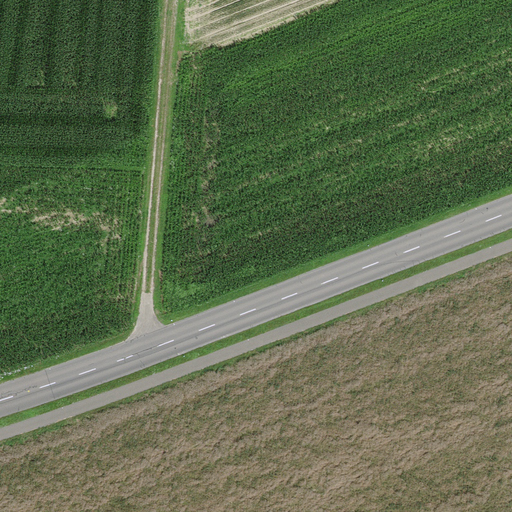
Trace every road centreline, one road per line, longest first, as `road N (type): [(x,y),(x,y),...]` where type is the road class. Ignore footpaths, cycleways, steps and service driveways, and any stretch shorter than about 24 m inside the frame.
road 1 (tertiary): [(511,209),(138,352),(0,393)]
road 2 (track): [(138,352),(169,0)]
